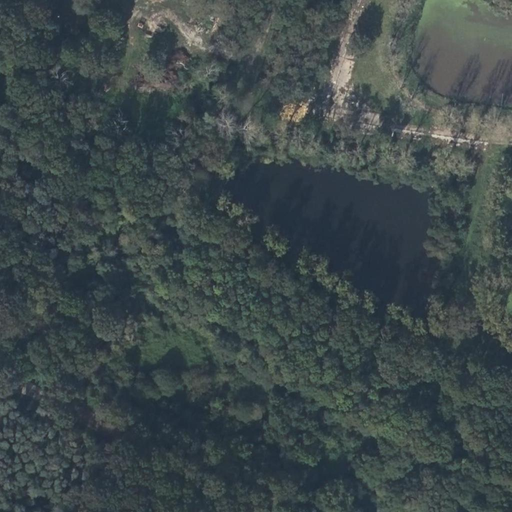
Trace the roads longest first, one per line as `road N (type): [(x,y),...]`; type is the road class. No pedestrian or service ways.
road 1 (track): [(511,142),(262,105),(247,71),(284,0)]
road 2 (track): [(247,71),(224,79),(192,72),(96,2)]
